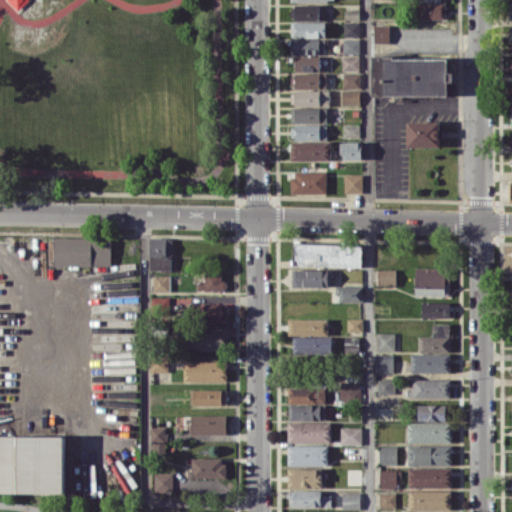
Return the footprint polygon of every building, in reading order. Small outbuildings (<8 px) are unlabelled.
[(445,3),(417,3),(418,19),(446,18),(445,3)] [(319,5),(291,5),(291,20),(319,20),(319,5)] [(291,37),(325,37),(325,21),(291,22),(291,37)] [(360,22),(344,22),(343,36),(360,37),(360,22)] [(390,25),(374,24),(374,41),(389,42),(390,25)] [(359,38),(343,39),(343,54),(360,53),(359,38)] [(290,54),(326,54),(326,39),(290,40),(290,54)] [(319,56),(294,55),(294,71),(319,72),(319,56)] [(360,57),(342,56),(342,69),(359,70),(360,57)] [(373,96),(448,95),(448,57),(372,58),(373,96)] [(326,72),(290,73),(290,88),(326,88),(326,72)] [(360,73),(343,73),(343,88),(360,87),(360,73)] [(329,105),(329,91),(291,90),(291,105),(329,105)] [(360,105),(360,90),(342,90),(342,105),(360,105)] [(327,108),(291,107),(291,122),(326,123),(327,108)] [(441,121),(406,121),(406,147),(442,146),(441,121)] [(327,139),(327,124),(291,125),(291,139),(327,139)] [(343,137),(360,137),(360,124),(343,124),(343,137)] [(330,160),(330,141),(291,141),(291,159),(330,160)] [(343,142),(344,159),(362,159),(362,141),(343,142)] [(326,193),(326,170),(292,170),(292,193),(326,193)] [(344,193),(363,192),(362,174),(344,174),(344,193)] [(171,270),(172,238),(150,237),(150,269),(171,270)] [(111,266),(111,239),(55,238),(54,265),(111,266)] [(361,267),(361,244),(293,243),(293,265),(361,267)] [(415,295),(443,296),(443,294),(447,294),(448,268),(416,267),(415,295)] [(329,270),(292,269),(292,286),(328,286),(329,270)] [(378,286),(396,286),(395,269),(377,269),(378,286)] [(205,283),(197,283),(197,289),(226,289),(226,280),(221,280),(222,272),(205,272),(205,283)] [(153,292),(170,292),(170,275),(153,275),(153,292)] [(363,286),(337,285),(337,301),(363,302),(363,286)] [(449,301),(422,302),(422,318),(450,317),(449,301)] [(227,319),(226,303),(196,304),(196,320),(227,319)] [(288,334),(328,335),(328,319),(288,318),(288,334)] [(363,331),(362,318),(347,318),(347,331),(363,331)] [(419,336),(419,352),(450,351),(450,323),(432,324),(432,336),(419,336)] [(376,351),(394,351),(395,333),(377,332),(376,351)] [(333,353),(332,336),(293,337),(293,353),(333,353)] [(359,354),(359,338),(346,337),(345,353),(359,354)] [(411,372),(450,372),(450,353),(411,353),(411,372)] [(393,354),(375,355),(375,373),(394,372),(393,354)] [(151,372),(168,371),(168,355),(150,355),(151,372)] [(184,381),(227,380),(226,360),(184,361),(184,381)] [(396,379),(378,379),(377,393),(395,394),(396,379)] [(450,379),(411,379),(411,397),(450,397),(450,379)] [(325,402),(325,387),(288,387),(288,402),(325,402)] [(226,389),(192,389),(192,405),(227,405),(226,389)] [(325,404),(288,405),(288,420),(326,419),(325,404)] [(418,421),(446,421),(446,404),(418,404),(418,421)] [(227,415),(191,414),(191,423),(187,423),(187,433),(226,434),(227,415)] [(331,422),(288,422),(287,441),(331,442),(331,422)] [(407,442),(451,442),(451,422),(407,422),(407,442)] [(164,427),(151,427),(151,454),(164,454),(164,427)] [(340,427),(341,445),(361,444),(361,427),(340,427)] [(0,493),(65,493),(65,435),(0,435),(0,493)] [(327,445),(287,445),(288,464),(328,464),(327,445)] [(379,464),(397,464),(397,445),(379,446),(379,464)] [(407,465),(451,465),(451,446),(408,445),(407,465)] [(225,458),(190,457),(189,476),(225,477),(225,458)] [(408,487),(451,487),(451,468),(408,467),(408,487)] [(287,487),(322,488),(322,468),(288,468),(287,487)] [(396,488),(396,478),(401,478),(401,469),(379,469),(379,488),(396,488)] [(172,472),(154,473),(154,491),(172,491),(172,472)] [(331,507),(331,495),(321,495),(321,490),(288,490),(288,507),(331,507)] [(408,490),(409,510),(451,510),(451,490),(408,490)] [(360,492),(342,493),(342,509),(360,509),(360,492)] [(379,507),(395,507),(396,492),(379,492),(379,507)]
